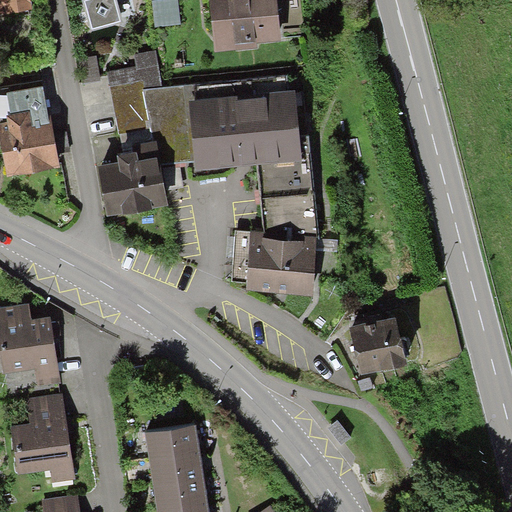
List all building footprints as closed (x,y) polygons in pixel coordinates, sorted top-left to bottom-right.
[(0,0),(0,13),(33,8),(31,0),(0,0)] [(82,0),(91,31),(123,22),(116,0),(82,0)] [(177,0),(162,0),(151,1),(154,26),(181,23),(177,0)] [(260,49),(259,43),(281,42),(278,0),(210,0),(214,52),(260,49)] [(138,66),(111,70),(120,131),(150,127),(152,141),(158,140),(162,162),(196,160),(189,101),(198,100),(195,85),(161,87),(154,51),(136,55),(138,66)] [(0,134),(7,174),(58,165),(43,80),(0,88),(0,134)] [(259,165),(303,159),(300,137),(294,89),(198,100),(189,101),(196,160),(198,171),(252,165),(259,165)] [(264,230),(318,235),(309,135),(300,137),(303,159),(259,165),(264,230)] [(107,217),(169,206),(162,162),(158,140),(152,141),(131,144),(133,151),(124,153),(116,154),(118,162),(98,166),(107,217)] [(245,289),(312,296),(318,235),(264,230),(251,229),(250,232),(235,230),(230,284),(246,285),(245,289)] [(0,372),(2,392),(63,385),(53,310),(32,313),(30,296),(0,299),(0,372)] [(407,364),(398,317),(350,327),(359,373),(407,364)] [(77,479),(65,392),(27,397),(31,421),(15,423),(21,470),(50,466),(52,482),(77,479)] [(201,441),(200,426),(148,432),(157,511),(209,511),(209,509),(207,490),(203,458),(201,441)] [(83,511),(82,491),(44,495),(46,511),(83,511)]
